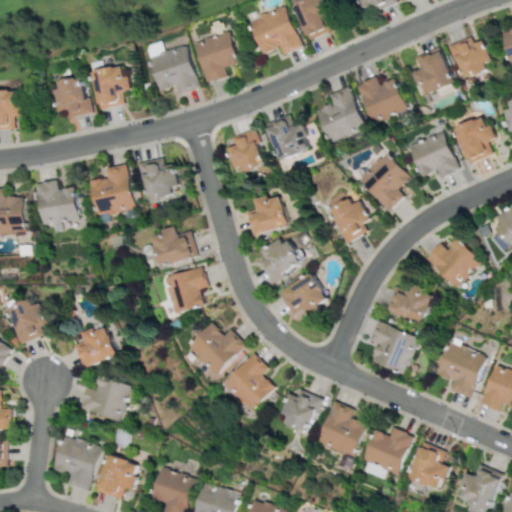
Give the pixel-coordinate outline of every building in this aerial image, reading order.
[(358,0),(362,8),(374,3),(377,10),(396,2),(395,0),(358,0)] [(303,45),(284,4),(249,20),(264,53),(280,46),(284,54),(303,45)] [(511,61),(511,26),(502,29),(509,62),(511,61)] [(206,82),(227,76),(225,67),(240,63),(231,31),(195,40),(206,82)] [(490,59),(482,39),(473,43),(470,36),(450,44),(464,79),(487,69),(484,62),(490,59)] [(200,88),(187,44),(163,51),(160,41),(146,45),(160,90),(177,85),(180,94),(200,88)] [(413,72),(423,96),(455,82),(439,46),(416,56),(421,68),(413,72)] [(98,108),(125,104),(123,90),(132,89),(130,75),(124,76),(123,65),(93,69),(98,108)] [(65,117),(91,113),(85,75),(58,80),(59,88),(53,89),(57,111),(64,110),(65,117)] [(380,84),(376,76),(356,85),(373,123),(408,108),(395,78),(380,84)] [(328,94),(332,104),(316,110),(330,143),(366,128),(349,85),(328,94)] [(0,128),(15,128),(15,115),(23,115),(23,101),(18,101),(17,89),(0,89),(0,128)] [(511,99),(508,101),(509,107),(502,109),(509,131),(511,129),(511,99)] [(310,148),(300,123),(294,125),(290,114),(266,123),(279,159),(310,148)] [(469,162),(492,152),(488,141),(496,137),(491,124),(486,126),(482,115),(454,126),(469,162)] [(226,148),(235,168),(240,165),(244,173),(267,162),(252,128),(232,138),(234,144),(226,148)] [(460,168),(443,130),(408,145),(422,176),(437,169),(440,177),(460,168)] [(404,195),(398,189),(412,177),(386,151),(358,178),(389,210),(404,195)] [(137,163),(149,200),(179,191),(167,154),(137,163)] [(96,214),(135,207),(127,163),(105,167),(107,177),(90,180),(96,214)] [(41,224),(79,219),(75,186),(58,188),(57,180),(36,182),(41,224)] [(24,195),(3,196),(3,188),(0,188),(0,232),(25,232),(24,195)] [(290,224),(282,195),(270,199),(269,195),(255,199),(259,213),(248,216),(253,235),(290,224)] [(367,220),(355,196),(329,209),(346,242),(368,231),(363,222),(367,220)] [(511,203),(496,217),(503,225),(489,237),(502,252),(511,244),(511,203)] [(197,255),(190,230),(177,233),(175,225),(161,228),(162,232),(151,236),(159,266),(197,255)] [(261,250),(265,258),(259,261),(271,282),(303,265),(287,236),(261,250)] [(455,287),(481,261),(459,237),(447,249),(441,243),(426,257),(455,287)] [(163,276),(171,312),(204,305),(200,288),(207,286),(203,266),(163,276)] [(330,299),(312,271),(279,292),(294,316),(303,310),(306,314),(330,299)] [(389,309),(425,320),(433,293),(408,285),(407,289),(396,286),(389,309)] [(21,342),(47,334),(36,298),(10,306),(21,342)] [(420,337),(378,319),(369,339),(378,343),(371,359),(405,373),(420,337)] [(230,328),(224,335),(211,322),(185,346),(213,375),(245,344),(230,328)] [(84,367),(120,354),(110,326),(99,330),(98,327),(84,332),(88,345),(77,348),(84,367)] [(0,365),(1,366),(13,348),(0,339),(0,365)] [(473,397),(487,353),(449,341),(439,374),(454,379),(451,389),(473,397)] [(221,382),(248,411),(274,387),(261,373),(267,367),(253,352),(221,382)] [(481,403),(505,412),(509,403),(511,404),(511,370),(496,364),(481,403)] [(121,420),(131,384),(100,375),(96,389),(86,386),(79,408),(121,420)] [(2,389),(0,389),(0,428),(11,428),(11,407),(2,407),(2,389)] [(286,392),(279,413),(285,415),(283,423),(308,432),(321,396),(299,389),(297,395),(286,392)] [(354,456),(366,422),(350,417),(354,407),(333,400),(317,443),(354,456)] [(396,474),(413,435),(393,426),(389,435),(374,428),(362,459),(396,474)] [(89,489),(102,445),(64,435),(54,468),(72,473),(69,483),(89,489)] [(8,440),(0,439),(0,465),(7,466),(8,440)] [(445,450),(422,441),(408,478),(437,488),(441,477),(444,479),(449,465),(440,462),(445,450)] [(133,489),(137,475),(134,474),(138,462),(108,454),(97,491),(121,498),(124,486),(133,489)] [(487,511),(502,472),(478,463),(474,475),(467,472),(457,496),(468,500),(464,511),(467,511),(487,511)] [(152,498),(166,502),(164,511),(167,511),(187,511),(197,477),(160,467),(152,498)] [(236,511),(242,493),(204,482),(195,511),(236,511)] [(511,511),(511,492),(509,491),(502,511),(504,511),(511,511)] [(291,511),(292,509),(253,498),(249,511),(291,511)]
